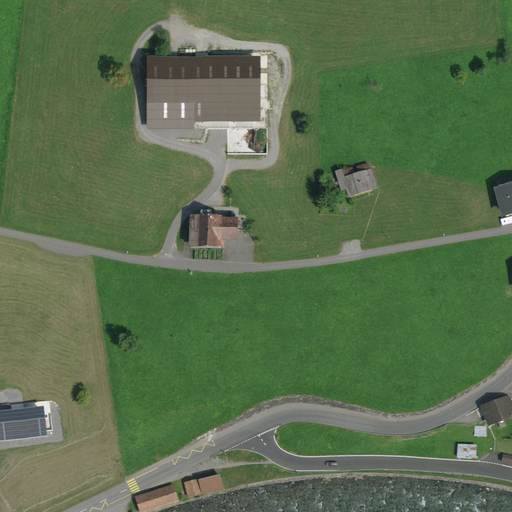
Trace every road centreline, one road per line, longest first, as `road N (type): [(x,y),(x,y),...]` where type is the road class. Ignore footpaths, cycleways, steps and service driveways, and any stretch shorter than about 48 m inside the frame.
road 1 (residential): [(0,233),(121,260),(262,271),(511,229)]
road 2 (tertiary): [(511,374),(418,424),(299,413),(249,429)]
road 3 (tertiary): [(249,429),(281,461),(301,465),(384,461),(511,474)]
road 4 (secondary): [(249,429),(82,511)]
